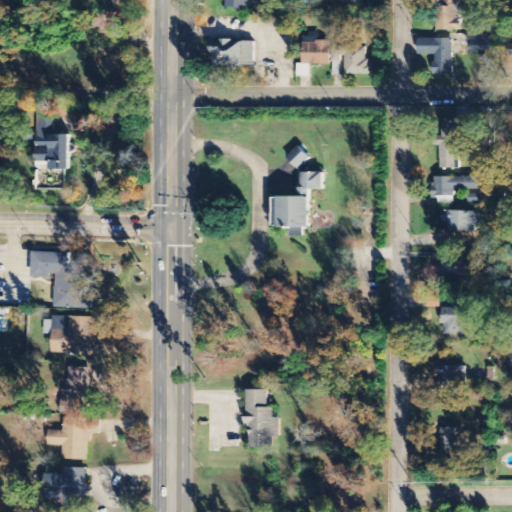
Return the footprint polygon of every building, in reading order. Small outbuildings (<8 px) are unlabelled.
[(439,0),(440,32),(462,31),(462,19),(467,19),(467,7),(463,7),(462,0),(439,0)] [(492,35),(470,36),(470,52),(492,52),(492,35)] [(454,40),(419,39),(419,56),(435,56),(435,75),(453,76),(454,40)] [(255,41),(211,42),(211,67),(255,66),(255,41)] [(331,65),(331,43),(303,42),(302,65),(331,65)] [(373,76),(374,63),(366,62),(366,47),(333,47),(333,77),(340,77),(341,57),(346,57),(345,75),(373,76)] [(310,78),(311,65),(298,65),(298,77),(310,78)] [(70,135),(54,135),(54,114),(36,114),(37,164),(50,163),(50,171),(71,170),(70,135)] [(441,147),(441,169),(458,169),(458,119),(443,119),(443,137),(435,137),(435,147),(441,147)] [(311,159),(300,147),(288,159),(299,171),(311,159)] [(274,228),(290,228),(290,238),(304,238),(304,230),(311,230),(311,191),(325,191),(325,173),(301,173),(301,198),(274,198),(274,228)] [(434,178),(434,198),(449,198),(449,205),(453,205),(453,192),(481,192),(481,178),(434,178)] [(440,231),(479,232),(480,213),(444,212),(444,221),(440,221),(440,231)] [(92,310),(94,255),(33,253),(32,278),(56,278),(55,309),(92,310)] [(467,277),(468,261),(443,261),(442,277),(467,277)] [(468,303),(453,302),(452,310),(443,309),(442,335),(466,337),(468,303)] [(9,309),(0,308),(0,333),(8,334),(9,309)] [(94,318),(53,317),(52,355),(93,356),(94,318)] [(89,368),(67,367),(66,414),(88,414),(89,368)] [(466,368),(441,367),(440,384),(466,385),(466,368)] [(251,449),(274,449),(274,439),(281,439),(281,419),(274,419),(274,409),(269,409),(269,391),(247,391),(247,424),(251,424),(251,449)] [(89,461),(90,435),(101,435),(102,419),(65,418),(64,431),(51,431),(50,441),(62,441),(62,460),(89,461)] [(463,444),(456,444),(457,430),(438,429),(437,456),(462,457),(463,444)] [(87,468),(65,468),(65,475),(45,474),(44,499),(65,500),(65,505),(86,506),(87,468)]
